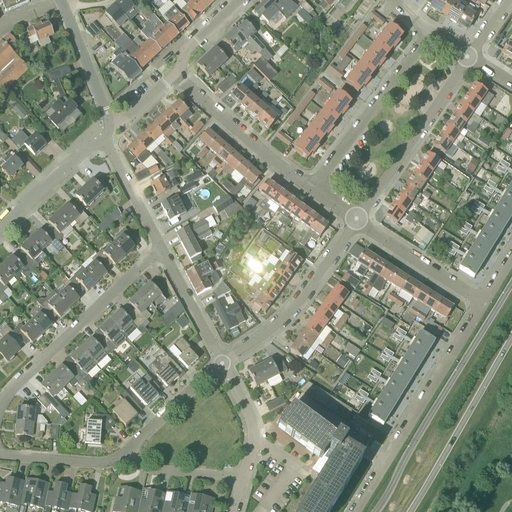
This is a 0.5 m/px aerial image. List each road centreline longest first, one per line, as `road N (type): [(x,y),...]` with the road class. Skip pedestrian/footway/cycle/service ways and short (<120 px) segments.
road 1 (secondary): [(511,283),(376,511)]
road 2 (residential): [(354,511),(481,305)]
road 3 (residential): [(0,408),(161,247)]
road 4 (secondary): [(409,511),(511,336)]
road 5 (residential): [(357,223),(469,59)]
road 6 (residential): [(221,362),(297,304),(357,223)]
road 7 (residential): [(430,33),(311,189)]
road 8 (residential): [(311,189),(174,75)]
road 9 (residential): [(481,305),(357,223)]
road 10 (residential): [(0,235),(105,140)]
road 11 (residential): [(0,455),(98,464),(127,451)]
road 12 (unclassified): [(108,121),(60,0)]
road 13 (residential): [(221,362),(161,247)]
road 14 (residential): [(127,451),(221,362)]
road 15 (residential): [(243,481),(251,421),(221,362)]
road 16 (residential): [(127,451),(147,469),(243,481)]
road 17 (residential): [(161,247),(105,140)]
